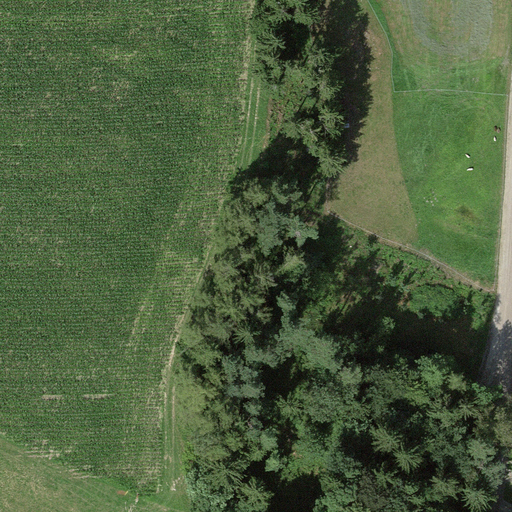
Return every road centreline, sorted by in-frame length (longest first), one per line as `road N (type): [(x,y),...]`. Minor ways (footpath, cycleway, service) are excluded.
road 1 (track): [(487,511),(511,242)]
road 2 (track): [(445,511),(475,402),(502,341)]
